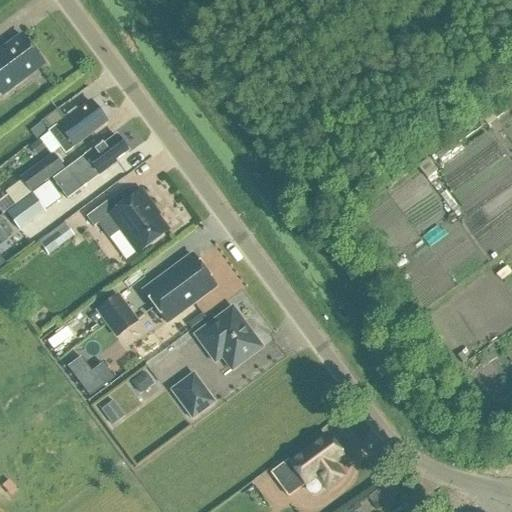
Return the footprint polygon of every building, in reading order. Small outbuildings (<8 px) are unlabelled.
[(0,94),(2,96),(43,66),(21,37),(0,52),(0,94)] [(90,102),(49,133),(65,155),(106,124),(90,102)] [(490,133),(436,166),(455,197),(470,188),(471,189),(491,176),(487,170),(506,158),(490,133)] [(103,171),(128,152),(116,137),(103,147),(102,145),(71,168),(53,181),(67,200),(98,177),(105,173),(103,171)] [(34,156),(44,149),(38,141),(37,143),(29,148),(34,156)] [(30,193),(62,169),(52,156),(20,180),(30,193)] [(47,182),(32,193),(44,209),(59,198),(47,182)] [(86,218),(93,228),(111,215),(138,253),(166,233),(150,210),(153,207),(142,192),(119,209),(112,199),(86,218)] [(6,215),(18,231),(44,213),(32,196),(6,215)] [(65,227),(39,246),(47,257),(73,237),(65,227)] [(167,324),(215,289),(191,256),(143,292),(167,324)] [(138,323),(117,295),(94,312),(115,340),(138,323)] [(231,371),(262,349),(232,309),(195,336),(215,363),(222,358),(231,371)] [(102,391),(104,371),(82,368),(79,387),(102,391)] [(140,397),(154,386),(145,373),(130,384),(140,397)] [(215,404),(193,375),(171,391),(192,420),(215,404)] [(111,427),(124,418),(113,403),(100,412),(111,427)] [(342,457),(327,436),(289,464),(287,462),(269,475),(287,498),(316,477),(325,490),(342,478),(332,465),(342,457)] [(398,495),(388,483),(375,493),(385,505),(398,495)]
